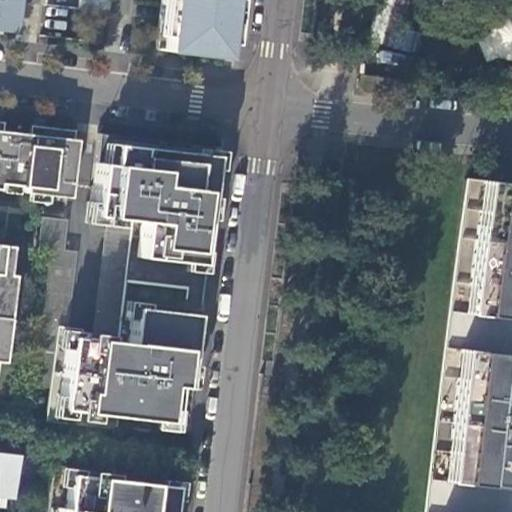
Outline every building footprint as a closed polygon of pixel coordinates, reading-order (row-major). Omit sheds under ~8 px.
[(0,0),(0,31),(14,33),(18,1),(0,0)] [(80,0),(80,8),(106,10),(107,0),(80,0)] [(168,0),(163,50),(222,57),(229,0),(168,0)] [(406,51),(418,0),(389,0),(379,45),(406,51)] [(73,139),(0,130),(0,182),(22,184),(21,192),(67,197),(73,139)] [(135,255),(198,262),(208,175),(197,174),(200,153),(108,143),(106,163),(93,162),(87,214),(140,220),(135,255)] [(511,183),(480,180),(465,313),(511,318),(511,183)] [(38,245),(62,248),(66,219),(41,216),(38,245)] [(0,244),(0,360),(10,274),(4,274),(8,245),(0,244)] [(126,343),(63,336),(55,408),(170,421),(174,386),(183,386),(192,315),(130,307),(126,343)] [(511,354),(461,348),(445,481),(511,488),(511,354)] [(15,458),(0,456),(0,492),(11,494),(15,458)] [(53,506),(52,511),(169,511),(173,486),(66,473),(62,507),(53,506)]
